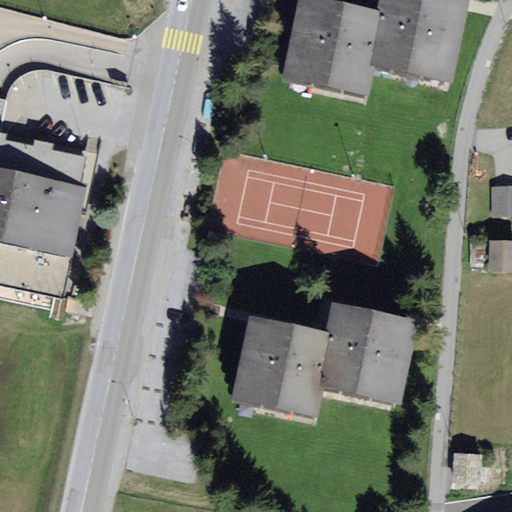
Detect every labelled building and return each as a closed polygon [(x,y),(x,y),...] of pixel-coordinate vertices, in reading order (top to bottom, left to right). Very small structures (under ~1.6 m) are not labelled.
[(370,77),(450,93),(466,9),(446,5),(419,0),(384,0),(381,21),(367,19),(295,5),(279,83),(365,100),(370,77)] [(83,174),(0,155),(0,238),(65,253),(83,174)] [(511,187),(491,188),(492,216),(511,215),(511,187)] [(511,241),(511,216),(493,216),(492,241),(511,241)] [(511,242),(492,243),(493,271),(511,270),(511,242)] [(0,279),(62,291),(64,280),(42,276),(45,257),(11,251),(8,265),(0,263),(0,279)] [(312,341),(255,329),(242,395),(317,410),(322,382),(394,396),(407,331),(395,329),(335,317),(329,344),(312,341)] [(486,454),(454,451),(450,491),(483,494),(486,454)]
